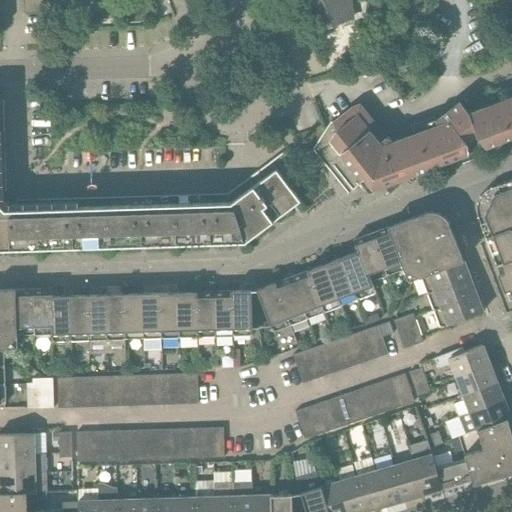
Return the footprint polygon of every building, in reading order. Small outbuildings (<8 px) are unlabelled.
[(49,0),(24,0),(24,14),(50,13),(49,0)] [(300,0),(305,12),(314,10),(325,30),(350,21),(349,15),(353,13),(350,0),(300,0)] [(511,91),(507,93),(509,99),(469,114),(460,102),(430,126),(415,128),(412,129),(414,135),(392,143),(385,138),(358,106),(353,108),(334,124),(333,123),(333,124),(330,142),(357,175),(360,174),(374,190),(406,178),(410,183),(422,174),(436,168),(460,158),(460,151),(478,136),(487,147),(492,152),(501,145),(500,142),(511,138),(511,91)] [(51,249),(82,248),(114,247),(145,246),(177,245),(209,244),(245,243),(273,222),(301,201),(291,189),(295,186),(275,159),(251,177),(228,194),(207,195),(175,196),(144,197),(112,198),(81,199),(49,200),(17,201),(9,210),(5,211),(0,205),(0,198),(7,191),(6,161),(5,131),(4,101),(0,100),(0,250),(19,250),(51,249)] [(511,180),(511,181),(511,184),(511,188),(494,195),(485,215),(492,234),(485,237),(497,267),(511,261),(511,180)] [(421,278),(463,261),(449,225),(448,223),(444,217),(440,215),(439,214),(434,213),(431,212),(427,213),(388,228),(404,270),(407,279),(409,280),(412,282),(421,278)] [(386,277),(404,270),(388,228),(371,234),(386,277)] [(372,282),(386,277),(371,234),(353,241),(357,252),(372,282)] [(376,294),(372,282),(357,252),(342,258),(358,301),(376,294)] [(341,307),(358,301),(342,258),(325,265),(341,307)] [(427,294),(469,278),(463,261),(421,278),(427,294)] [(503,283),(511,279),(511,261),(497,267),(503,283)] [(324,313),(341,307),(325,265),(308,271),(324,313)] [(307,320),(324,313),(308,271),(291,278),(307,320)] [(290,326),(307,320),(291,278),(274,284),(290,326)] [(434,311),(476,295),(469,278),(427,294),(434,311)] [(510,301),(511,299),(511,279),(503,283),(510,301)] [(273,333),(290,326),(274,284),(257,291),(273,333)] [(52,343),(71,342),(69,297),(52,298),(52,289),(51,290),(51,335),(52,343)] [(17,336),(34,335),(33,290),(15,291),(16,346),(17,346),(17,336)] [(34,335),(51,335),(51,290),(33,290),(34,335)] [(14,349),(15,348),(16,346),(15,291),(0,291),(0,349),(4,350),(14,349)] [(232,292),(234,337),(253,336),(251,291),(232,292)] [(198,338),(216,338),(214,292),(196,293),(198,338)] [(216,338),(234,337),(232,292),(214,292),(216,338)] [(179,339),(198,338),(196,293),(178,294),(179,339)] [(143,340),(161,339),(160,294),(142,295),(143,340)] [(161,339),(179,339),(178,294),(160,294),(161,339)] [(107,341),(125,340),(124,295),(105,296),(107,341)] [(125,340),(143,340),(142,295),(124,295),(125,340)] [(440,329),(483,313),(476,295),(434,311),(440,329)] [(89,342),(107,341),(105,296),(87,297),(89,342)] [(71,342),(89,342),(87,297),(69,297),(71,342)] [(413,346),(423,343),(413,314),(404,318),(413,346)] [(404,349),(413,346),(404,318),(394,321),(404,349)] [(378,358),(388,355),(378,326),(369,329),(378,358)] [(369,361),(378,358),(369,329),(359,333),(369,361)] [(360,365),(369,361),(359,333),(350,336),(360,365)] [(350,368),(360,365),(350,336),(340,339),(350,368)] [(341,371),(350,368),(340,339),(331,343),(341,371)] [(331,374),(341,371),(331,343),(321,346),(331,374)] [(322,378),(331,374),(321,346),(312,349),(322,378)] [(456,378),(490,365),(482,346),(449,359),(456,378)] [(312,381),(322,378),(312,349),(303,352),(312,381)] [(303,384),(312,381),(303,352),(293,356),(303,384)] [(463,396),(497,383),(490,365),(456,378),(463,396)] [(417,396),(429,392),(421,369),(409,373),(417,396)] [(188,405),(198,404),(198,374),(187,375),(188,405)] [(404,406),(414,403),(405,374),(394,378),(404,406)] [(158,406),(168,405),(167,375),(157,376),(158,406)] [(168,405),(178,405),(177,375),(167,375),(168,405)] [(178,405),(188,405),(187,375),(177,375),(178,405)] [(128,407),(138,406),(137,376),(128,377),(128,407)] [(138,406),(148,406),(148,376),(137,376),(138,406)] [(148,406),(158,406),(157,376),(148,376),(148,406)] [(99,408),(109,407),(108,377),(98,378),(99,408)] [(109,407),(119,407),(118,377),(108,377),(109,407)] [(119,407),(128,407),(128,377),(118,377),(119,407)] [(68,409),(78,408),(77,378),(67,379),(68,409)] [(78,408),(89,408),(88,378),(77,378),(78,408)] [(89,408),(99,408),(98,378),(88,378),(89,408)] [(394,409),(404,406),(394,378),(384,381),(394,409)] [(33,410),(44,409),(43,379),(32,380),(33,410)] [(44,409),(54,409),(53,379),(43,379),(44,409)] [(58,409),(68,409),(67,379),(58,379),(58,409)] [(384,413),(394,409),(384,381),(375,385),(384,413)] [(470,413),(504,400),(497,383),(463,396),(470,413)] [(374,416),(384,413),(375,385),(365,388),(374,416)] [(364,420),(374,416),(365,388),(355,392),(364,420)] [(354,423),(364,420),(355,392),(345,395),(354,423)] [(345,426),(354,423),(345,395),(335,398),(345,426)] [(335,430),(345,426),(335,398),(325,402),(335,430)] [(508,421),(511,419),(504,400),(470,413),(458,417),(465,436),(477,432),(508,421)] [(325,433),(335,430),(325,402),(315,405),(325,433)] [(315,436),(325,433),(315,405),(305,408),(315,436)] [(305,440),(315,436),(305,408),(295,412),(305,440)] [(484,450),(511,465),(511,459),(510,458),(511,455),(511,435),(508,421),(477,432),(478,432),(484,450)] [(213,458),(224,458),(224,428),(212,429),(213,458)] [(182,459),(192,459),(191,429),(181,430),(182,459)] [(192,459),(203,459),(202,429),(191,429),(192,459)] [(203,459),(213,458),(212,429),(202,429),(203,459)] [(151,460),(161,460),(160,430),(150,431),(151,460)] [(161,460),(172,459),(171,430),(160,430),(161,460)] [(172,459),(182,459),(181,430),(171,430),(172,459)] [(120,461),(130,461),(129,431),(119,432),(120,461)] [(130,461),(140,461),(140,431),(129,431),(130,461)] [(140,461),(151,460),(150,431),(140,431),(140,461)] [(88,462),(99,462),(98,432),(87,433),(88,462)] [(99,462),(109,462),(108,432),(98,432),(99,462)] [(109,462),(120,461),(119,432),(108,432),(109,462)] [(60,458),(72,458),(72,433),(59,433),(60,458)] [(78,462),(88,462),(87,433),(77,433),(78,462)] [(434,447),(442,444),(438,433),(431,435),(434,447)] [(0,454),(34,453),(33,434),(0,435),(0,454)] [(459,438),(451,441),(455,453),(463,451),(459,438)] [(464,455),(466,460),(472,481),(473,485),(500,477),(505,468),(511,471),(511,465),(484,450),(464,455)] [(0,474),(35,474),(35,472),(47,472),(46,455),(34,455),(34,453),(0,454),(0,474)] [(423,496),(442,490),(436,468),(432,455),(413,461),(423,496)] [(442,490),(472,481),(466,460),(436,468),(442,490)] [(404,501),(423,496),(413,461),(394,466),(404,501)] [(385,507),(404,501),(394,466),(375,472),(385,507)] [(367,511),(385,507),(375,472),(357,477),(367,511)] [(0,493),(26,494),(35,494),(35,474),(0,474),(0,493)] [(198,489),(237,488),(236,476),(219,477),(219,479),(198,480),(198,489)] [(346,511),(366,511),(367,511),(357,477),(338,483),(346,511)] [(325,511),(346,511),(338,483),(319,488),(325,511)] [(306,511),(325,511),(319,488),(301,494),(306,511)] [(26,511),(26,494),(0,493),(0,511),(26,511)] [(271,496),(271,511),(292,511),(292,495),(271,496)] [(233,511),(252,511),(252,496),(233,497),(233,511)] [(252,511),(271,511),(271,496),(252,496),(252,511)] [(214,511),(233,511),(233,497),(213,498),(214,511)] [(175,511),(195,511),(195,498),(175,499),(175,511)] [(195,511),(214,511),(213,498),(195,498),(195,511)] [(156,511),(175,511),(175,499),(156,500),(156,511)] [(117,511),(136,511),(136,500),(117,501),(117,511)] [(136,511),(156,511),(156,500),(136,500),(136,511)] [(98,511),(117,511),(117,501),(98,502),(98,511)] [(98,511),(98,502),(78,502),(78,511),(98,511)]
